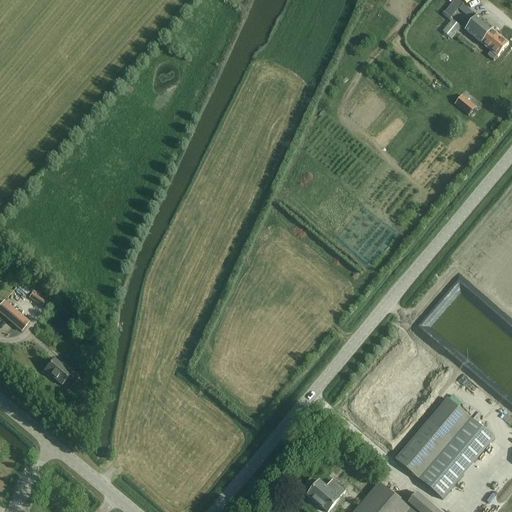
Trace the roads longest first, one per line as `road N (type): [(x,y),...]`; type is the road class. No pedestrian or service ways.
road 1 (tertiary): [(215,511),(511,155)]
road 2 (tertiary): [(134,511),(0,400)]
